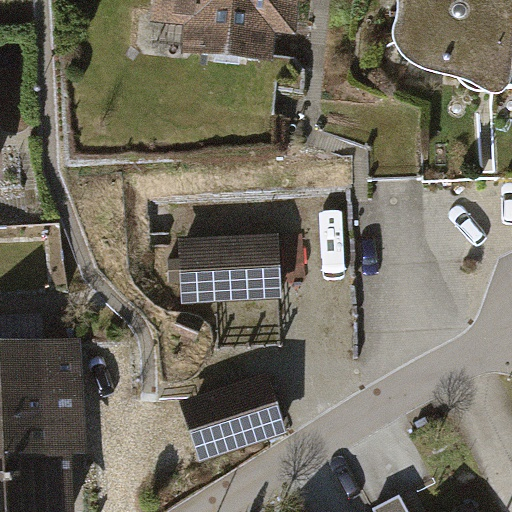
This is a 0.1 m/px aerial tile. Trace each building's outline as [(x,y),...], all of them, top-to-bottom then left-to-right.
[(150,0),(148,26),(178,29),(175,51),(269,60),(271,38),(290,40),(293,0),(150,0)] [(511,0),(391,0),(392,5),(384,38),(400,61),(432,75),(465,83),(487,99),(501,91),(504,84),(511,38),(511,0)] [(278,298),(277,241),(174,244),(176,301),(278,298)] [(85,442),(81,333),(0,335),(0,511),(76,511),(74,443),(85,442)] [(273,370),(180,402),(202,465),(294,433),(273,370)] [(373,511),(408,511),(399,494),(371,508),(373,511)]
